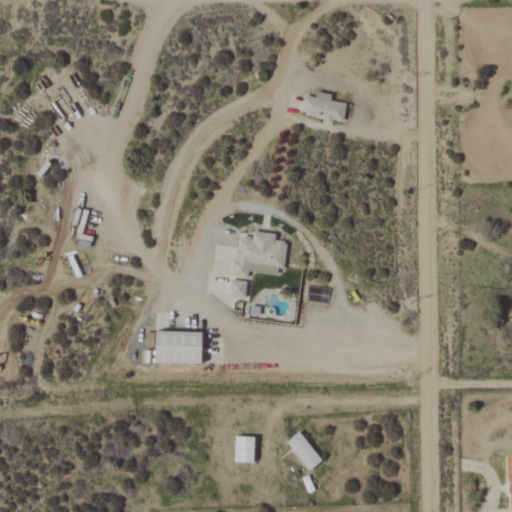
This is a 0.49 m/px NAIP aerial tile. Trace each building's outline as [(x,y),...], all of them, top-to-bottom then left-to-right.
[(346,104),(330,102),(331,94),(316,92),(315,98),(304,96),(301,116),(332,120),(332,121),(343,122),(346,104)] [(232,276),(246,278),(247,272),(276,276),(277,268),(283,268),(287,242),(275,241),(276,234),(253,231),(252,238),(237,236),(232,276)] [(228,296),(244,298),(246,282),(230,280),(228,296)] [(202,333),(155,332),(154,364),(201,365),(202,333)] [(321,462),(300,432),(287,442),(308,471),(321,462)] [(254,438),(235,438),(234,463),(253,464),(254,438)]
